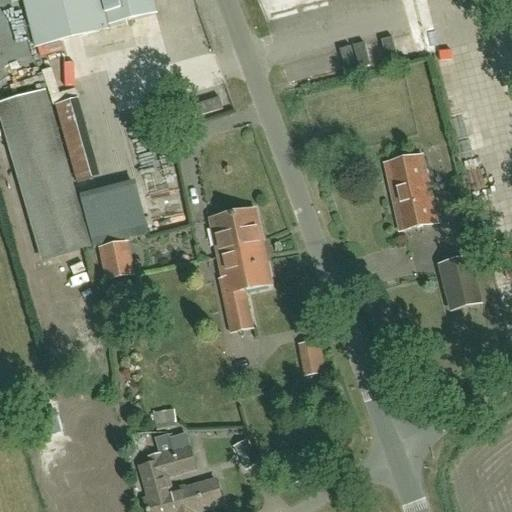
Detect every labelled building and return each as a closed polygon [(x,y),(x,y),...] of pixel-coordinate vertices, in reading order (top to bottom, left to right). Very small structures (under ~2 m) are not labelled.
[(23,0),(36,49),(111,30),(110,26),(156,14),(152,0),(23,0)] [(176,0),(183,21),(206,14),(201,0),(176,0)] [(186,21),(193,60),(212,57),(208,35),(210,35),(207,17),(186,21)] [(403,34),(357,46),(366,76),(411,64),(403,34)] [(51,60),(73,55),(71,44),(49,49),(51,60)] [(67,89),(84,85),(80,68),(63,71),(67,89)] [(46,91),(0,104),(0,117),(42,262),(92,248),(46,91)] [(82,184),(108,178),(91,97),(64,103),(82,184)] [(212,103),(216,118),(237,113),(234,98),(212,103)] [(117,124),(122,142),(130,140),(125,121),(117,124)] [(136,148),(140,164),(163,158),(160,142),(136,148)] [(436,224),(421,158),(385,166),(400,233),(436,224)] [(177,182),(184,210),(193,207),(186,180),(177,182)] [(212,221),(220,258),(250,253),(251,254),(263,252),(254,211),(212,221)] [(128,243),(99,249),(106,282),(134,276),(128,243)] [(250,253),(220,258),(225,281),(221,281),(232,335),(252,330),(244,292),(270,286),(263,252),(251,254),(250,253)] [(484,305),(471,257),(438,266),(450,314),(484,305)] [(81,301),(98,299),(93,261),(76,263),(81,301)] [(118,364),(117,339),(112,339),(111,318),(98,319),(100,365),(118,364)] [(320,342),(299,346),(304,378),(326,374),(320,342)] [(44,407),(47,429),(57,428),(54,405),(44,407)] [(146,511),(202,511),(205,511),(204,507),(222,502),(216,481),(184,491),(183,488),(173,491),(168,476),(195,469),(193,461),(189,447),(190,447),(187,437),(171,442),(169,436),(155,440),(155,442),(157,446),(159,454),(144,459),(146,467),(140,469),(149,500),(144,502),(146,511)] [(247,441),(234,448),(246,472),(260,464),(247,441)]
